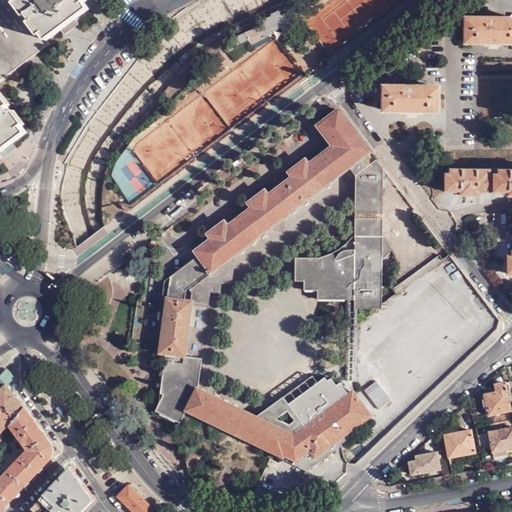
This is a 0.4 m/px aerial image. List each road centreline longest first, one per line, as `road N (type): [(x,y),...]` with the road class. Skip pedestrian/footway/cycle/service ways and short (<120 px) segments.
road 1 (residential): [(46,293),(331,82)]
road 2 (residential): [(511,318),(331,82)]
road 3 (residential): [(511,337),(349,496)]
road 4 (residential): [(66,363),(151,475),(196,511)]
road 5 (tertiary): [(174,0),(113,40),(54,132)]
road 6 (residential): [(349,496),(382,506),(511,482)]
road 7 (tertiary): [(54,132),(32,284)]
road 8 (residential): [(26,333),(24,387),(72,450)]
road 9 (residential): [(331,82),(433,0)]
